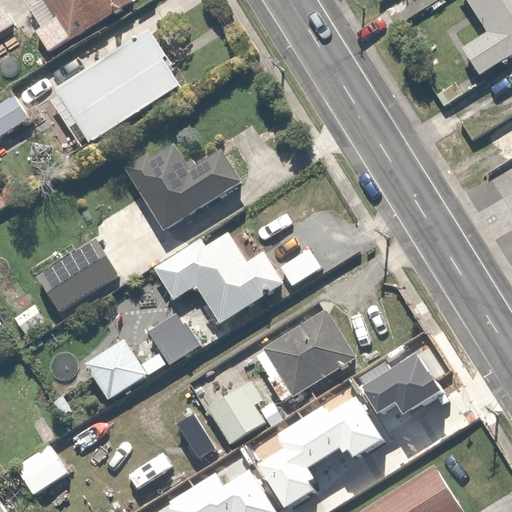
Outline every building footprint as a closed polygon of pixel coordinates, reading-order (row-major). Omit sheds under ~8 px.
[(43,65),(131,6),(127,0),(34,0),(42,11),(22,25),(31,39),(27,42),(43,65)] [(511,66),(511,0),(450,0),(479,48),(454,63),(471,91),(511,66)] [(0,14),(0,48),(15,40),(0,14)] [(148,42),(53,106),(87,158),(183,94),(148,42)] [(253,102),(236,111),(254,141),(271,131),(253,102)] [(9,103),(0,108),(0,147),(27,129),(9,103)] [(144,164),(117,180),(161,250),(242,200),(218,160),(187,178),(173,155),(148,170),(144,164)] [(0,197),(0,220),(10,214),(0,197)] [(121,215),(99,228),(108,244),(130,230),(121,215)] [(196,253),(149,283),(168,313),(189,299),(216,341),(281,299),(259,264),(243,274),(223,243),(200,258),(196,253)] [(175,324),(139,347),(160,377),(195,354),(175,324)] [(320,327),(260,365),(289,410),(349,372),(320,327)] [(393,354),(360,373),(365,382),(305,417),(316,436),(326,431),(338,450),(329,455),(343,479),(413,439),(386,391),(407,379),(393,354)] [(123,356),(84,379),(105,414),(144,391),(123,356)] [(246,397),(201,422),(223,461),(259,440),(248,419),(256,415),(246,397)] [(118,431),(83,455),(97,474),(131,451),(118,431)] [(157,462),(103,498),(113,511),(116,511),(167,478),(157,462)] [(451,511),(430,480),(383,511),(451,511)] [(59,511),(66,509),(57,494),(38,505),(42,511),(59,511)]
